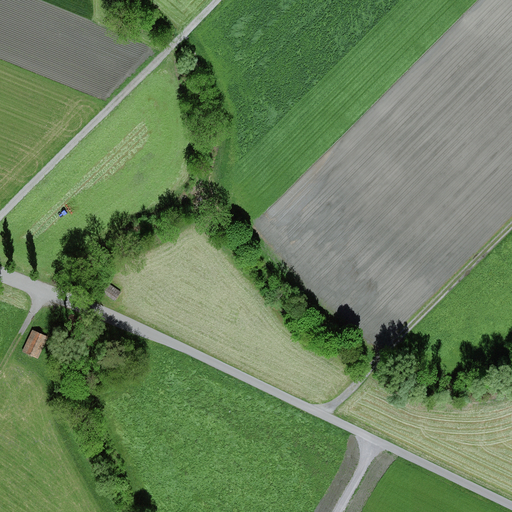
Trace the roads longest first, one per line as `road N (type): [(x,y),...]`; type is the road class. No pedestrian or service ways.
road 1 (unclassified): [(511,505),(139,327),(0,274)]
road 2 (track): [(0,218),(217,0)]
road 3 (track): [(511,228),(324,417)]
